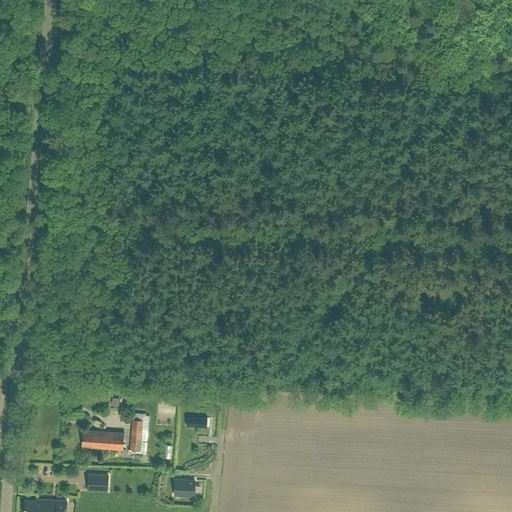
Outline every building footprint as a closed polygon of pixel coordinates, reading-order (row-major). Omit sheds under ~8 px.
[(146,451),(148,430),(149,416),(133,415),(130,449),(140,450),(146,451)] [(83,429),(82,446),(122,449),(123,432),(83,429)] [(87,489),(107,490),(108,475),(88,473),(87,489)] [(195,479),(175,477),(174,493),(194,495),(195,479)] [(36,500),(25,499),(24,511),(65,511),(67,500),(36,498),(36,500)]
